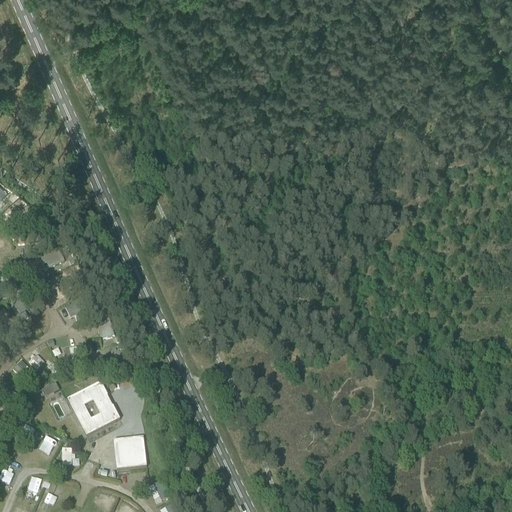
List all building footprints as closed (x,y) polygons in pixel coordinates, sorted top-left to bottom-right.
[(65,252),(68,257),(77,252),(75,247),(65,252)] [(46,264),(49,270),(63,264),(60,259),(63,258),(61,253),(42,262),(44,265),(46,264)] [(79,256),(68,260),(71,267),(82,262),(79,256)] [(67,272),(46,285),(54,297),(74,284),(67,272)] [(13,305),(20,315),(35,305),(28,296),(13,305)] [(106,304),(100,307),(103,313),(109,310),(106,304)] [(16,319),(20,325),(29,319),(25,313),(16,319)] [(30,338),(40,332),(32,318),(22,324),(30,338)] [(97,322),(103,341),(114,337),(108,318),(97,322)] [(11,343),(22,336),(13,320),(1,327),(11,343)] [(38,327),(41,333),(49,327),(45,322),(38,327)] [(68,349),(71,364),(80,363),(76,348),(68,349)] [(29,363),(37,371),(45,363),(36,355),(29,363)] [(116,366),(116,365),(116,358),(97,358),(98,375),(118,375),(118,366),(116,366)] [(37,382),(31,380),(28,386),(34,389),(37,382)] [(92,400),(99,414),(78,423),(81,430),(84,436),(114,422),(113,421),(115,420),(115,421),(119,419),(112,405),(110,406),(106,396),(107,395),(100,381),(65,397),(68,403),(69,403),(72,409),(92,400)] [(24,400),(11,393),(2,413),(14,419),(24,400)] [(0,422),(0,438),(5,441),(12,429),(0,422)] [(47,438),(41,453),(51,457),(57,442),(47,438)] [(143,439),(114,442),(117,472),(146,468),(143,439)] [(61,466),(79,466),(79,460),(71,460),(71,449),(62,449),(61,466)] [(16,467),(19,458),(7,455),(5,465),(16,467)] [(0,474),(0,485),(8,488),(11,478),(0,474)] [(33,499),(37,489),(26,486),(23,495),(33,499)] [(155,507),(168,500),(163,490),(150,496),(155,507)] [(103,498),(101,506),(110,509),(112,501),(103,498)]
